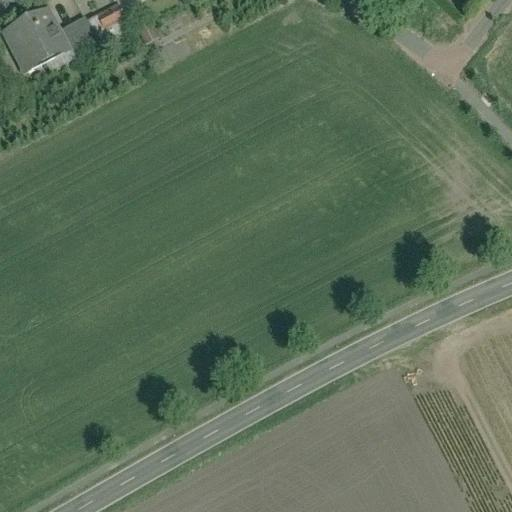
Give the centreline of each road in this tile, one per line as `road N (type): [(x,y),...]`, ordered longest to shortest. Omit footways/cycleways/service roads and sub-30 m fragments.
road 1 (tertiary): [(78,511),(344,360),(511,285)]
road 2 (residential): [(341,0),(447,66),(501,0)]
